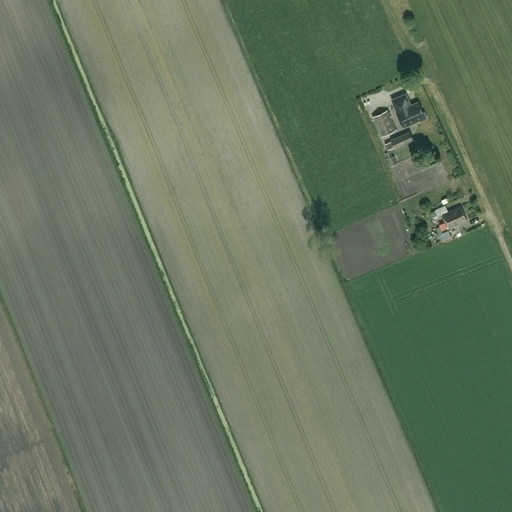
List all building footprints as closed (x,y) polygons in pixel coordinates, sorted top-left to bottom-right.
[(406,94),(392,100),(397,111),(397,112),(403,127),(420,120),(421,121),(427,119),(424,112),(423,113),(418,102),(411,106),(406,94)] [(396,130),(387,109),(372,116),(381,136),(396,130)] [(394,148),(410,141),(413,139),(409,131),(406,133),(391,139),(394,148)] [(447,193),(441,195),(443,202),(449,200),(447,193)] [(437,216),(441,214),(442,214),(447,211),(445,205),(428,213),(432,220),(438,217),(437,216)] [(447,211),(442,214),(441,214),(447,229),(467,220),(460,206),(447,211)] [(439,234),(440,239),(450,235),(448,231),(439,234)]
